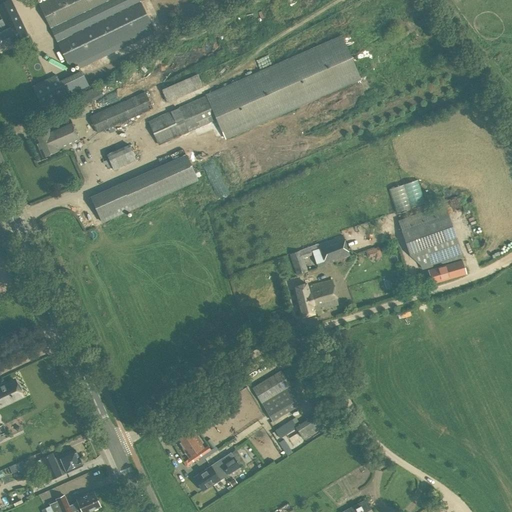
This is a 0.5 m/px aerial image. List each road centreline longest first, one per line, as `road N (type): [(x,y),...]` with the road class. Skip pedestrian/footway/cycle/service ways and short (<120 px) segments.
road 1 (unclassified): [(140,432),(284,334),(480,274)]
road 2 (track): [(0,146),(147,82),(187,58),(205,31),(258,0)]
road 3 (secondary): [(114,447),(0,195)]
road 4 (track): [(462,511),(374,445),(343,397),(317,325)]
